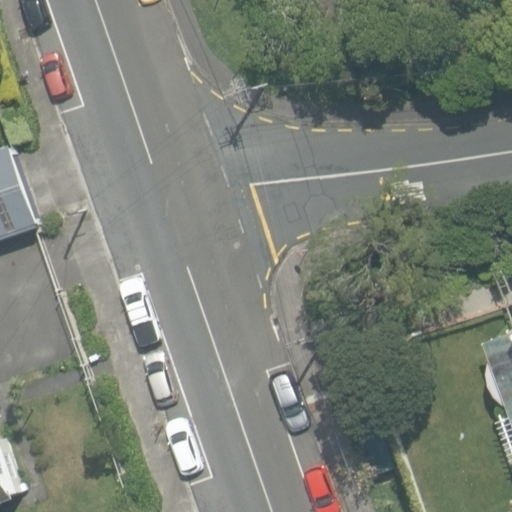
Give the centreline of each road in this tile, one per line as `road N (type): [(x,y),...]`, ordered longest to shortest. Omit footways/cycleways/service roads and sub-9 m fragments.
road 1 (residential): [(511,148),(167,198)]
road 2 (residential): [(275,511),(167,198)]
road 3 (residential): [(167,198),(98,0)]
